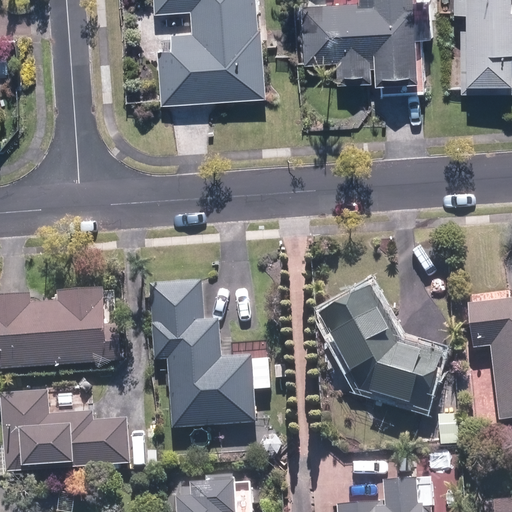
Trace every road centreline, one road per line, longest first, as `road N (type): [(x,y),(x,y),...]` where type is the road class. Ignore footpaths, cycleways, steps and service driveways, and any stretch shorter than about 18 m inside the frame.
road 1 (residential): [(511,175),(81,206)]
road 2 (residential): [(81,206),(65,0)]
